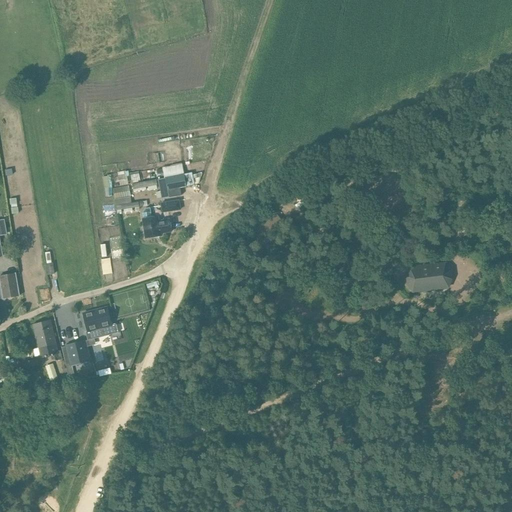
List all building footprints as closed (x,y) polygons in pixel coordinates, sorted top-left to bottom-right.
[(192,173),(184,175),(186,186),(199,183),(202,175),(201,173),(193,175),(192,173)] [(126,174),(118,175),(120,186),(128,184),(126,174)] [(186,186),(184,175),(158,180),(162,199),(182,195),(180,187),(186,186)] [(157,185),(156,180),(133,184),(134,189),(157,185)] [(115,200),(131,197),(129,187),(113,189),(115,200)] [(116,206),(117,211),(147,206),(147,201),(138,203),(116,206)] [(180,209),(179,201),(161,203),(163,212),(180,209)] [(142,214),(146,238),(161,236),(161,233),(172,232),(170,219),(159,221),(158,217),(151,218),(150,208),(146,209),(142,214)] [(262,219),(257,223),(262,229),(267,226),(262,219)] [(54,274),(53,263),(46,264),(47,275),(54,274)] [(450,283),(451,283),(450,283),(452,279),(450,274),(449,267),(448,267),(448,266),(446,263),(410,268),(406,276),(407,285),(413,292),(448,287),(450,283)] [(0,276),(0,279),(3,299),(19,296),(15,274),(0,276)] [(308,293),(311,286),(296,281),(293,288),(308,293)] [(94,311),(83,313),(88,331),(86,332),(88,340),(111,335),(119,333),(116,324),(112,325),(107,309),(94,313),(94,311)] [(51,320),(33,324),(35,334),(39,349),(34,350),(36,356),(41,355),(41,358),(55,355),(56,361),(63,359),(61,350),(58,351),(57,344),(53,330),(51,320)] [(66,346),(71,365),(90,360),(85,341),(66,346)] [(28,361),(29,367),(39,365),(38,359),(28,361)] [(53,364),(46,366),(50,380),(57,378),(53,364)]
